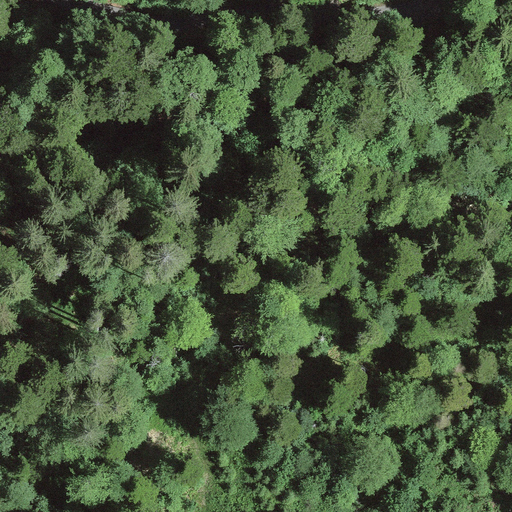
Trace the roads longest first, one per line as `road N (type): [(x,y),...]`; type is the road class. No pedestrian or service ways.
road 1 (unclassified): [(440,0),(402,10),(245,10),(138,22),(64,0)]
road 2 (track): [(210,511),(204,444),(58,315),(26,253),(0,231)]
road 3 (track): [(0,37),(88,37),(138,22)]
